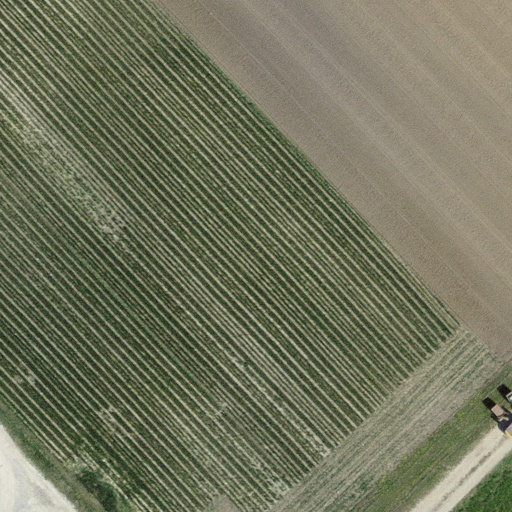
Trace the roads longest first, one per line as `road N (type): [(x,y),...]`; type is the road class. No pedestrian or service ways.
road 1 (track): [(421,511),(511,423)]
road 2 (track): [(0,422),(84,511)]
